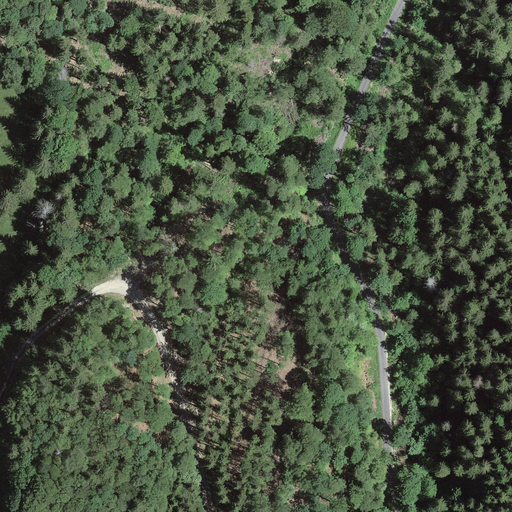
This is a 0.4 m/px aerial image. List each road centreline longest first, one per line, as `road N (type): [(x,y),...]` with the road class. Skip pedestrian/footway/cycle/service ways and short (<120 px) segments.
road 1 (track): [(403,0),(327,184),(342,245),(385,341),(399,511)]
road 2 (track): [(211,511),(189,417),(140,300),(117,289),(89,292),(26,345),(0,404)]
